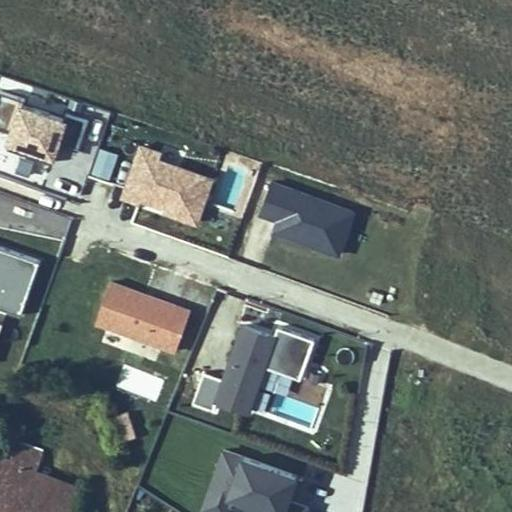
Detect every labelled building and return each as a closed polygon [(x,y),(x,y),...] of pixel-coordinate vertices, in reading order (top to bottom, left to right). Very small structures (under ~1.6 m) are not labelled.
[(0,125),(9,128),(4,145),(54,161),(60,144),(76,149),(86,119),(0,92),(0,125)] [(197,222),(214,171),(136,144),(119,195),(197,222)] [(341,254),(357,206),(269,177),(253,225),(341,254)] [(0,302),(21,309),(37,257),(0,245),(0,302)] [(174,351),(190,306),(108,275),(91,320),(174,351)] [(221,375),(202,369),(193,397),(248,414),(263,365),(300,377),(313,335),(276,324),(274,331),(238,320),(221,375)] [(128,409),(112,414),(119,440),(135,436),(128,409)] [(173,497),(199,421),(166,410),(140,486),(173,497)] [(0,511),(78,511),(83,503),(28,475),(36,459),(44,444),(19,431),(11,447),(0,441),(0,511)] [(307,511),(310,502),(291,498),(299,468),(216,447),(199,511),(204,511),(307,511)] [(36,459),(28,475),(83,503),(91,488),(36,459)]
